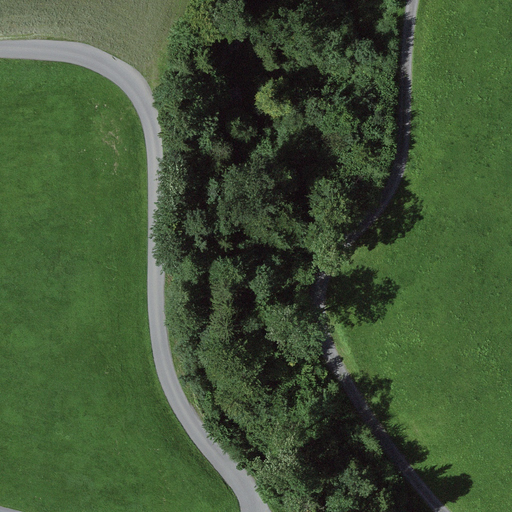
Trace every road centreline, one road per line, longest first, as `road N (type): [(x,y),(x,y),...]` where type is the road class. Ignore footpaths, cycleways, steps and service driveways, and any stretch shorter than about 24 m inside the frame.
road 1 (unclassified): [(0,51),(89,58),(140,98),(155,155),(153,306),(161,364),(185,417),(255,511)]
road 2 (track): [(441,511),(349,383),(322,322),(319,289),(341,247),(376,213),(398,176),(414,0)]
